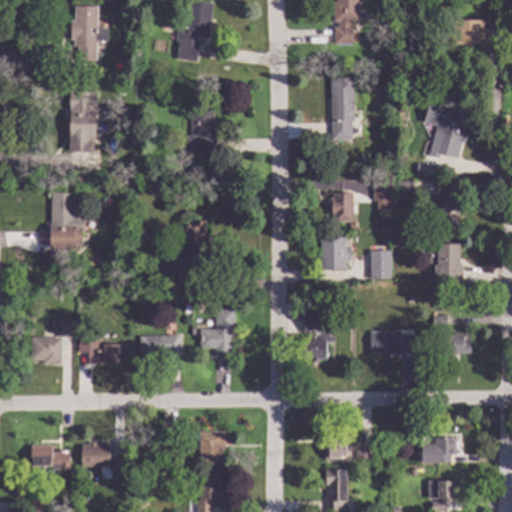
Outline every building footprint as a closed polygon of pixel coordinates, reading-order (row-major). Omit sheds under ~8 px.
[(188,0),(212,3),(207,38),(196,37),(196,40),(198,40),(195,61),(176,59),(178,41),(175,41),(177,27),(185,28),(188,0)] [(357,0),(357,21),(349,21),(349,26),(351,26),(351,43),(333,44),(333,26),(337,26),(337,21),(333,21),(332,1),(336,1),(335,0),(357,0)] [(96,28),(107,28),(107,40),(96,40),(96,60),(77,60),(77,46),(73,46),(73,39),(69,39),(70,20),(73,20),(73,5),(97,6),(96,28)] [(490,25),(496,25),(496,45),(478,45),(478,43),(452,43),(452,19),(490,19),(490,25)] [(353,121),(350,121),(350,139),(330,139),(329,77),(352,77),(353,121)] [(76,92),(96,92),(94,137),(90,137),(90,151),(68,150),(69,89),(76,89),(76,92)] [(447,105),(447,106),(469,112),(466,121),(469,122),(463,143),(460,142),(456,157),(439,153),(438,157),(428,154),(436,125),(422,121),(428,99),(447,105)] [(213,124),(216,124),(215,154),(194,153),(194,148),(186,148),(186,134),(190,134),(190,105),(213,105),(213,124)] [(116,126),(112,130),(107,130),(104,125),(108,121),(113,121),(116,126)] [(428,166),(428,173),(418,173),(418,165),(428,166)] [(413,199),(398,199),(398,180),(413,180),(413,199)] [(389,200),(373,200),(373,182),(390,182),(389,200)] [(352,221),(334,220),(332,218),(332,214),(330,214),(330,205),(328,203),(328,199),(329,197),(332,197),(332,192),(353,193),(352,221)] [(73,220),(79,220),(79,227),(81,227),(81,243),(73,243),(73,250),(49,250),(49,224),(51,224),(51,193),(73,193),(73,220)] [(458,229),(440,229),(440,208),(437,208),(437,203),(440,203),(440,193),(458,193),(458,229)] [(204,221),(204,236),(206,236),(205,242),(203,242),(202,249),(183,248),(185,225),(193,225),(194,220),(204,221)] [(344,246),(350,246),(350,259),(345,260),(345,269),(320,269),(320,237),(344,236),(344,246)] [(458,264),(460,264),(460,276),(433,276),(433,278),(426,278),(426,270),(432,270),(432,265),(427,265),(427,242),(458,242),(458,264)] [(390,278),(369,278),(369,250),(389,250),(390,278)] [(171,254),(170,276),(149,275),(149,266),(156,266),(156,265),(148,264),(149,253),(171,254)] [(202,304),(195,305),(194,297),(201,296),(202,304)] [(233,323),(237,323),(237,335),(230,335),(230,357),(214,356),(214,348),(198,347),(198,329),(214,329),(214,309),(233,309),(233,323)] [(320,332),(314,332),(314,334),(322,334),(322,327),(333,327),(333,342),(326,342),(326,358),(318,358),(318,362),(311,361),(311,359),(302,358),(302,340),(307,340),(307,332),(302,332),(302,309),(320,309),(320,332)] [(446,323),(431,324),(431,314),(446,314),(446,323)] [(74,319),(73,337),(58,337),(58,333),(51,333),(51,318),(74,319)] [(398,335),(411,335),(412,355),(386,355),(386,352),(369,352),(369,331),(398,330),(398,335)] [(464,343),(469,342),(470,353),(441,353),(441,333),(464,332),(464,343)] [(90,338),(100,338),(100,344),(118,345),(118,362),(105,361),(105,364),(87,363),(87,352),(77,352),(77,334),(90,334),(90,338)] [(180,354),(170,354),(170,357),(139,357),(139,336),(179,335),(180,354)] [(59,364),(42,363),(42,360),(30,360),(30,337),(60,338),(59,364)] [(223,448),(220,448),(220,464),(198,464),(198,431),(223,431),(223,448)] [(331,438),(346,438),(346,455),(340,455),(340,459),(324,459),(324,449),(327,449),(327,444),(324,444),(324,437),(331,437),(331,438)] [(453,454),(448,454),(448,462),(440,462),(420,463),(420,443),(434,443),(434,437),(453,437),(453,454)] [(96,444),(108,444),(108,455),(115,455),(115,465),(122,465),(122,480),(111,480),(111,468),(107,468),(107,466),(80,466),(80,444),(89,444),(89,442),(96,442),(96,444)] [(51,452),(69,452),(69,469),(51,469),(51,465),(30,465),(30,445),(51,445),(51,452)] [(176,463),(165,463),(165,459),(159,459),(158,447),(165,446),(165,445),(176,445),(176,463)] [(372,462),(355,462),(355,446),(372,446),(372,462)] [(346,500),(345,500),(345,511),(325,511),(325,491),(327,491),(327,484),(324,484),(323,469),(346,469),(346,500)] [(220,488),(222,488),(222,501),(212,501),(212,511),(195,511),(195,500),(198,500),(198,480),(220,480),(220,488)] [(453,497),(445,497),(445,511),(430,511),(430,501),(434,501),(434,498),(427,498),(427,480),(453,480),(453,497)] [(47,511),(30,511),(30,500),(47,500),(47,511)]
